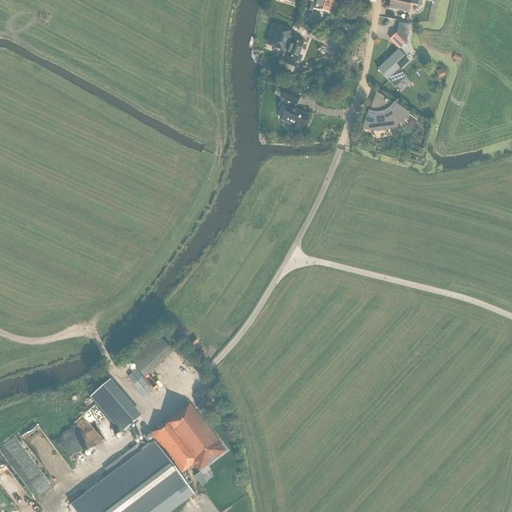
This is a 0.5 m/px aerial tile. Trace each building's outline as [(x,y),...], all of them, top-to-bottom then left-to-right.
[(329,14),(332,0),(306,0),(312,2),(309,11),(313,12),(314,8),(316,8),(316,10),(329,14)] [(390,0),(389,9),(408,13),(410,5),(418,7),(419,0),(390,0)] [(330,32),(332,25),(311,19),(309,26),(330,32)] [(266,46),(285,53),(287,53),(288,51),(292,40),(289,38),(291,32),(274,26),(266,46)] [(395,35),(390,40),(400,51),(405,46),(408,43),(400,33),(402,31),(398,28),(393,33),(395,35)] [(279,68),(291,73),(295,63),(296,64),(304,42),(293,38),(292,40),(288,51),(287,53),(285,53),(279,68)] [(398,51),(378,70),(394,88),(407,76),(401,70),(409,62),(398,51)] [(442,69),(437,71),(440,79),(445,76),(442,69)] [(300,130),(302,131),(309,117),(294,110),(300,97),(286,90),(282,99),(283,99),(280,105),(287,108),(281,121),(292,126),(289,131),(290,133),(296,135),(298,135),(300,130)] [(364,127),(371,129),(377,130),(384,129),(391,127),(397,123),(402,119),(407,113),(376,93),(364,127)] [(412,101),(408,107),(414,112),(418,105),(412,101)] [(413,130),(417,125),(412,121),(408,126),(413,130)] [(174,353),(157,335),(129,362),(145,379),(174,353)] [(140,418),(109,382),(90,398),(121,434),(140,418)] [(158,404),(167,397),(155,384),(147,392),(158,404)] [(214,395),(207,385),(194,396),(201,405),(214,395)] [(222,444),(192,404),(185,409),(184,408),(145,438),(146,439),(104,470),(112,481),(75,509),(77,511),(159,511),(190,490),(187,486),(194,482),(186,472),(195,465),(200,472),(225,452),(220,445),(222,444)] [(81,433),(79,432),(77,431),(75,430),(72,430),(70,430),(67,430),(65,432),(63,433),(62,435),(60,437),(60,440),(59,442),(60,445),(60,447),(62,450),(63,451),(65,453),(67,454),(70,455),(72,455),(75,455),(77,454),(79,453),(81,451),(83,450),(84,447),(85,445),(85,442),(85,440),(84,437),(83,435),(81,433)] [(43,452),(39,454),(45,464),(49,461),(43,452)]
